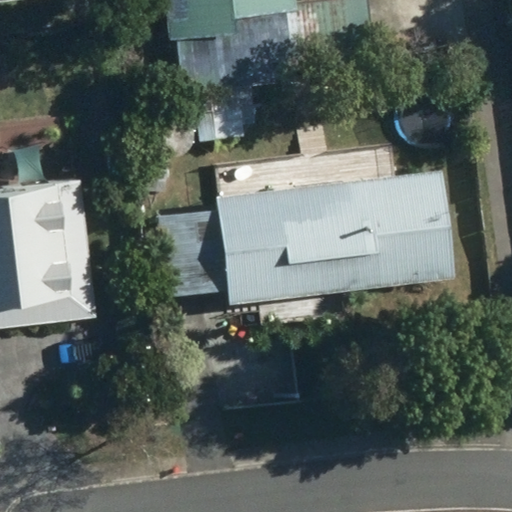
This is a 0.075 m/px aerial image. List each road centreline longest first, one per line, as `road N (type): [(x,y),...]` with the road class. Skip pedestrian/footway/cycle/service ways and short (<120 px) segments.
road 1 (residential): [(130,511),(416,480),(511,480)]
road 2 (unknown): [(511,336),(499,92),(500,26),(511,0)]
